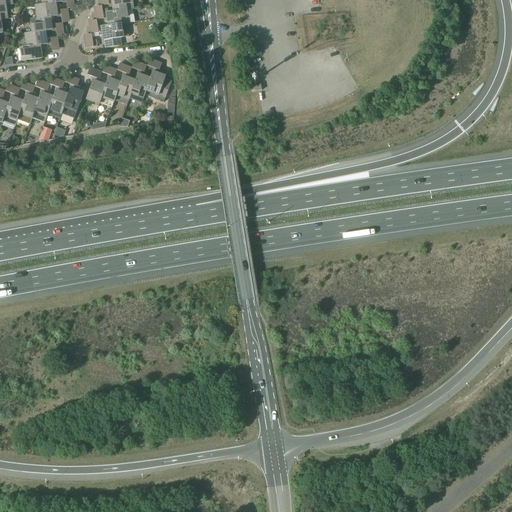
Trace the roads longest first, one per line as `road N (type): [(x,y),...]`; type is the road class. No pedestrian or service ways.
road 1 (motorway): [(0,287),(511,205)]
road 2 (motorway): [(504,0),(504,66),(492,94),(446,140),(197,215)]
road 3 (secondary): [(271,446),(218,119)]
road 4 (motorway): [(511,169),(197,215)]
road 5 (motorway): [(271,446),(412,412),(511,322)]
road 6 (motorway): [(0,466),(100,471),(271,446)]
road 7 (motorway): [(197,215),(0,251)]
